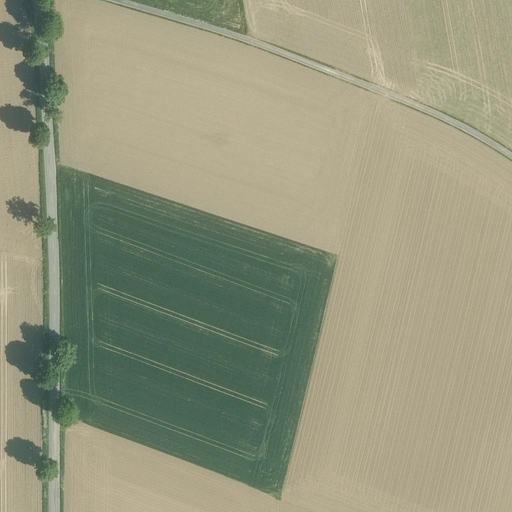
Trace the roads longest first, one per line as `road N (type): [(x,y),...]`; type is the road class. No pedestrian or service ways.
road 1 (secondary): [(37,0),(52,218),(57,511)]
road 2 (track): [(119,0),(313,62),(464,123),(511,155)]
